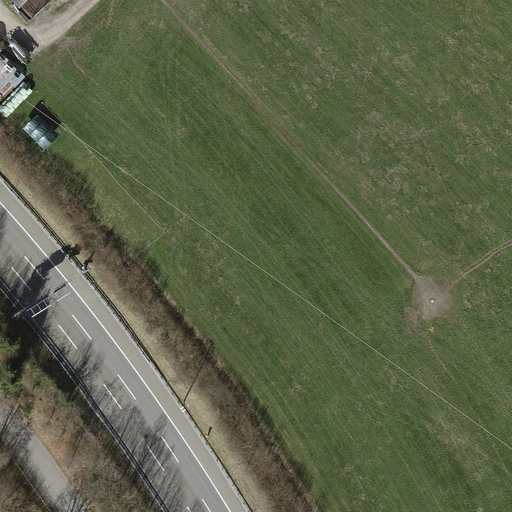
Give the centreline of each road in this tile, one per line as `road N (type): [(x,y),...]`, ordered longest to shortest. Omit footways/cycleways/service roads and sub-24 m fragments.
road 1 (motorway): [(200,511),(129,403),(0,239)]
road 2 (unclassified): [(71,511),(0,415)]
